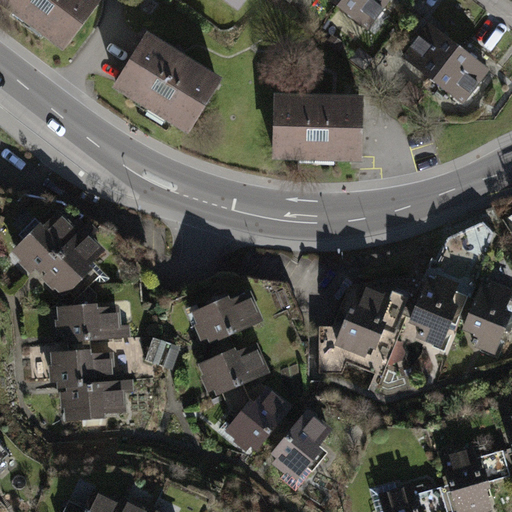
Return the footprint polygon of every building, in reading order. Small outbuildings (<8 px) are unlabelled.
[(102,6),(93,0),(0,0),(0,6),(64,55),(102,6)] [(402,0),(401,0),(318,0),(370,41),(402,0)] [(497,74),(435,24),(403,64),(465,114),(497,74)] [(225,95),(156,43),(119,92),(188,144),(225,95)] [(366,104),(277,100),(274,168),(363,172),(366,104)] [(52,215),(12,254),(39,280),(46,273),(78,241),(52,215)] [(78,241),(46,273),(73,299),(112,260),(86,234),(78,241)] [(349,284),(325,345),(336,350),(360,288),(349,284)] [(472,300),(430,284),(410,335),(452,352),(472,300)] [(186,311),(202,349),(265,323),(249,285),(186,311)] [(511,332),(511,293),(486,285),(466,344),(504,357),(511,332)] [(405,313),(359,294),(337,348),(383,366),(405,313)] [(125,347),(121,304),(61,309),(65,352),(114,348),(125,347)] [(201,366),(213,395),(266,372),(254,344),(201,366)] [(118,391),(114,348),(65,352),(54,353),(58,396),(71,395),(118,391)] [(256,453),(292,413),(263,388),(228,429),(256,453)] [(134,434),(131,390),(118,391),(71,395),(74,438),(124,435),(134,434)] [(303,489),(337,443),(304,418),(270,464),(303,489)] [(0,471),(14,458),(0,442),(0,471)] [(499,511),(482,452),(444,462),(458,511),(499,511)] [(425,511),(420,495),(385,506),(387,511),(425,511)] [(134,511),(101,497),(93,511),(134,511)]
